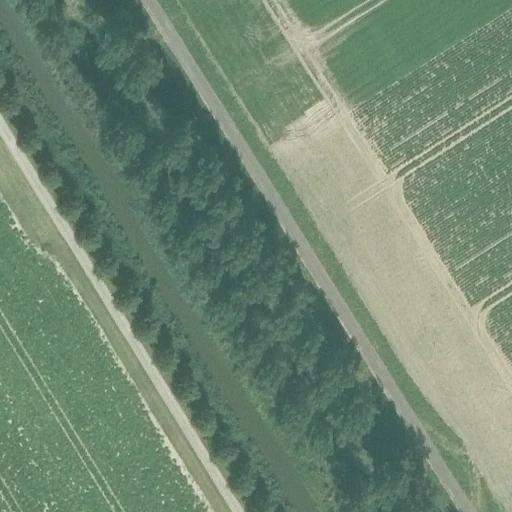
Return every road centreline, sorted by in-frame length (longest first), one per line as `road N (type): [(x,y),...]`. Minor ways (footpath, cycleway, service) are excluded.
road 1 (unclassified): [(474,511),(151,0)]
road 2 (unclassified): [(237,511),(0,124)]
